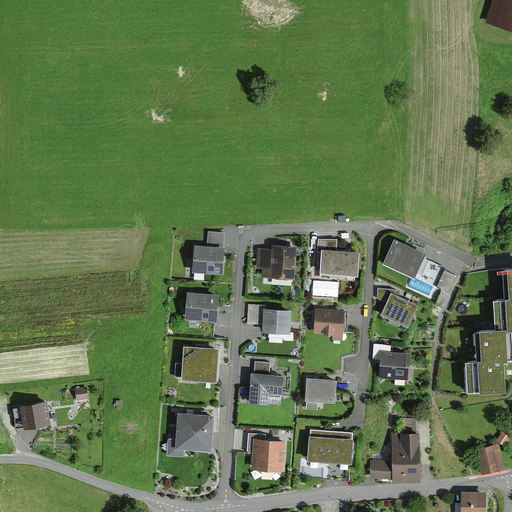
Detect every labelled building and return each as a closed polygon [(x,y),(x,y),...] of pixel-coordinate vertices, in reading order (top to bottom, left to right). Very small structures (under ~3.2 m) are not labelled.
[(511,0),(493,0),(487,22),(511,29),(511,0)] [(208,243),(195,242),(193,269),(222,271),(223,258),(224,245),(223,245),(224,232),(208,231),(208,243)] [(425,251),(395,236),(383,260),(414,275),(417,269),(423,271),(424,268),(437,275),(442,265),(422,256),(425,251)] [(337,249),(337,238),(318,238),(318,251),(321,251),(320,270),(357,272),(358,250),(348,249),(337,249)] [(294,277),(296,245),(283,244),(272,243),(271,247),(257,246),(256,267),(263,267),(263,274),(294,277)] [(511,264),(503,265),(505,298),(493,299),(495,327),(506,326),(506,329),(511,329),(511,328),(511,264)] [(445,270),(438,289),(448,293),(455,274),(445,270)] [(400,291),(394,288),(378,287),(377,297),(386,301),(380,312),(407,325),(418,302),(399,294),(400,291)] [(218,292),(186,290),(184,318),(217,320),(217,310),(218,292)] [(290,331),(291,308),(266,307),(266,304),(249,304),(248,322),(263,323),(263,330),(269,330),(269,335),(284,336),(284,331),(290,331)] [(325,307),(316,307),(314,331),(324,332),(326,333),(330,333),(333,332),(332,339),(343,339),(344,309),(325,307)] [(506,329),(506,326),(495,327),(475,328),(477,359),(465,360),(467,390),(504,388),(503,364),(502,358),(511,357),(511,334),(511,329),(506,329)] [(173,376),(217,379),(219,345),(208,344),(184,342),(183,361),(174,361),(173,376)] [(407,378),(409,349),(391,348),(392,343),(373,342),(372,358),(380,358),(380,363),(379,376),(407,378)] [(251,376),(250,402),(268,403),(268,394),(283,395),(284,372),(269,371),(270,361),(255,360),(254,371),(252,371),(251,376)] [(317,376),(307,376),(305,399),(306,399),(306,409),(318,410),(318,399),(334,400),(336,378),(317,376)] [(74,388),(76,400),(89,398),(86,385),(74,388)] [(13,407),(14,416),(22,415),(24,426),(51,422),(48,398),(21,402),(21,406),(13,407)] [(211,448),(213,413),(204,412),(179,411),(177,437),(168,437),(167,454),(184,455),(185,446),(211,448)] [(370,459),(370,477),(393,477),(393,481),(421,480),(420,429),(415,429),(415,417),(403,418),(403,429),(391,429),(391,443),(386,443),(386,445),(383,445),(383,449),(380,449),(380,454),(373,454),(373,459),(370,459)] [(353,432),(310,428),(308,458),(351,461),(353,432)] [(511,436),(504,430),(496,439),(505,446),(511,436)] [(254,450),(252,468),(283,470),(286,439),(270,438),(264,437),(265,434),(248,432),(247,449),(254,450)] [(499,444),(476,448),(481,471),(504,467),(499,444)] [(461,494),(461,511),(485,511),(485,494),(461,494)]
